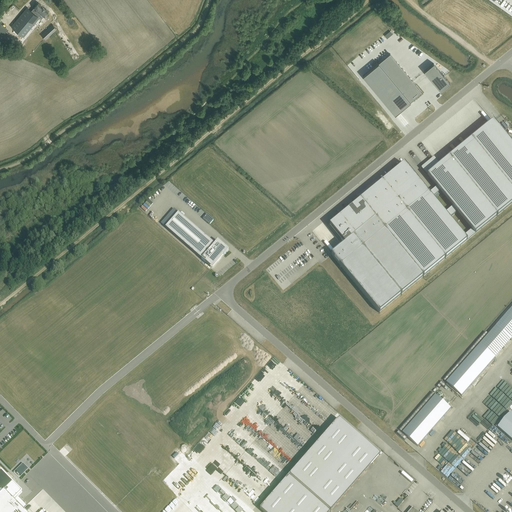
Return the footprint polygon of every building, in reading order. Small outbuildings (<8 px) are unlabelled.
[(48,12),(38,3),(34,8),(31,11),(27,8),(11,27),(23,37),(24,37),(39,18),(38,17),(41,14),(44,17),(48,12)] [(57,30),(52,25),(41,35),(45,40),(57,30)] [(390,54),(363,76),(395,115),(422,93),(390,54)] [(43,64),(50,68),(54,61),(46,57),(43,64)] [(433,63),(424,71),(440,91),(450,83),(433,63)] [(511,203),(511,144),(505,136),(493,122),(475,136),(440,165),(434,158),(421,168),(436,187),(440,192),(452,207),(457,212),(472,231),(475,234),(511,203)] [(475,234),(472,231),(464,237),(449,219),(457,212),(452,207),(445,214),(432,198),(440,192),(436,187),(429,194),(404,164),(381,182),(361,200),(329,225),(344,244),(331,255),(379,313),(475,234)] [(178,213),(165,227),(205,262),(206,261),(212,267),(223,255),(224,256),(228,250),(217,241),(214,244),(178,213)] [(206,214),(202,219),(210,225),(214,220),(206,214)] [(311,241),(307,237),(305,238),(309,243),(312,241),(314,244),(320,239),(317,236),(311,241)] [(322,256),(325,254),(319,245),(316,248),(322,256)] [(511,340),(496,327),(447,383),(462,396),(511,340)] [(508,406),(511,402),(511,398),(505,391),(499,397),(508,406)] [(418,447),(451,409),(436,395),(403,433),(418,447)] [(511,413),(498,428),(511,439),(511,413)] [(330,511),(380,455),(338,419),(312,448),(308,453),(260,509),(263,511),(330,511)] [(459,420),(456,423),(465,433),(469,429),(459,420)] [(0,511),(23,511),(14,502),(13,501),(21,493),(12,484),(0,496),(0,511)] [(483,489),(474,499),(478,503),(487,493),(483,489)]
